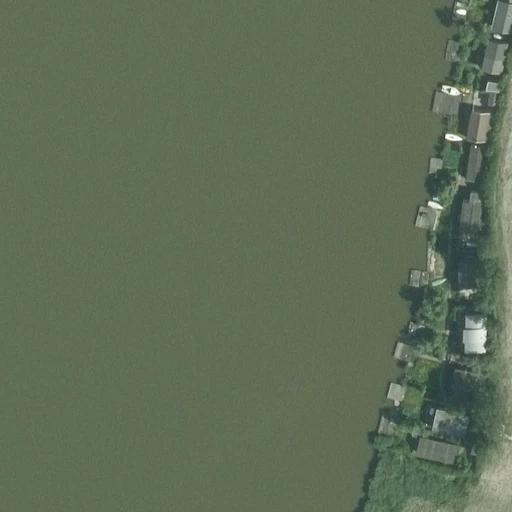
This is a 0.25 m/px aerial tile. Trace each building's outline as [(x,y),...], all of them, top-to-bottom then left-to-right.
[(511,28),(511,2),(502,1),(497,25),(511,28)] [(507,70),(511,50),(511,40),(490,35),(483,63),(507,70)] [(488,140),(493,110),(476,108),(472,137),(488,140)] [(487,170),(488,160),(486,160),(487,151),(471,149),(467,179),(482,181),(484,169),(487,170)] [(483,227),(486,193),(471,191),(471,199),(463,200),(461,225),(483,227)] [(481,285),(481,260),(459,260),(459,285),(481,285)] [(487,348),(488,311),(467,311),(466,323),(465,323),(464,335),(466,335),(465,347),(487,348)] [(485,391),(489,371),(457,365),(453,384),(485,391)] [(466,432),(471,412),(438,404),(433,424),(453,429),(452,434),(457,435),(458,430),(466,432)] [(484,432),(475,431),(471,450),(479,452),(484,432)] [(454,461),(458,443),(421,434),(417,452),(454,461)]
